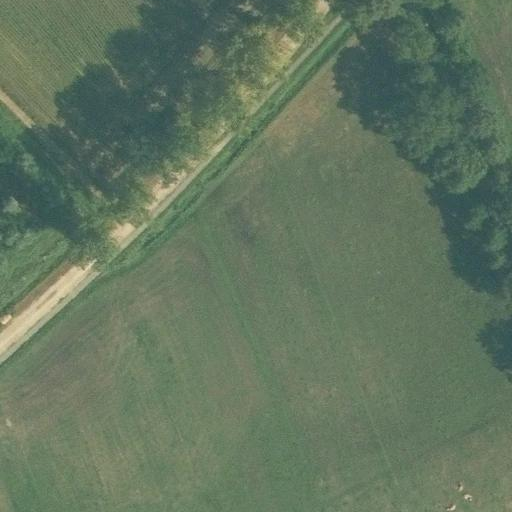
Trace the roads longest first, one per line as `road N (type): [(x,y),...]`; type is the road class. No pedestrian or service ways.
road 1 (track): [(329,0),(0,337)]
road 2 (unclassified): [(511,244),(409,0)]
